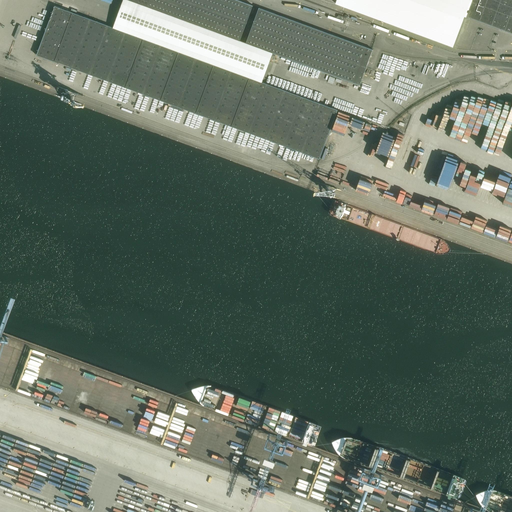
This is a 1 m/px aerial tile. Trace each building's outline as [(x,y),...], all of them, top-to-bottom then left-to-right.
[(275,54),(127,0),(125,0),(116,25),(115,28),(265,83),(275,54)] [(238,0),(127,0),(240,41),(253,5),(238,0)] [(336,0),(336,2),(455,46),(466,16),(471,0),(336,0)] [(511,0),(471,0),(466,16),(475,19),(500,29),(508,32),(511,33),(511,0)] [(320,159),(338,110),(265,83),(115,28),(55,6),(37,55),(172,105),(172,106),(184,110),(184,109),(320,159)] [(360,85),(373,49),(259,7),(246,43),(275,54),(360,85)] [(399,92),(408,62),(397,58),(387,89),(399,92)]
